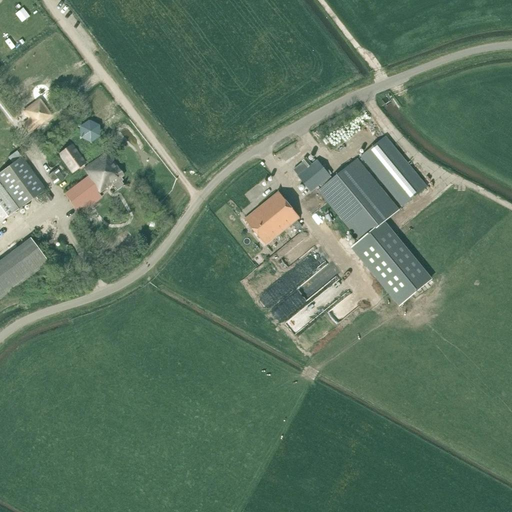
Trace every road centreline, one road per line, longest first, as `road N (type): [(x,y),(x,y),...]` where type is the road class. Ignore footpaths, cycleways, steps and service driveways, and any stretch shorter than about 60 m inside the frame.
road 1 (unclassified): [(0,342),(116,296),(154,268),(214,179),(261,144),(428,63),(511,46)]
road 2 (track): [(362,93),(423,160),(511,208)]
